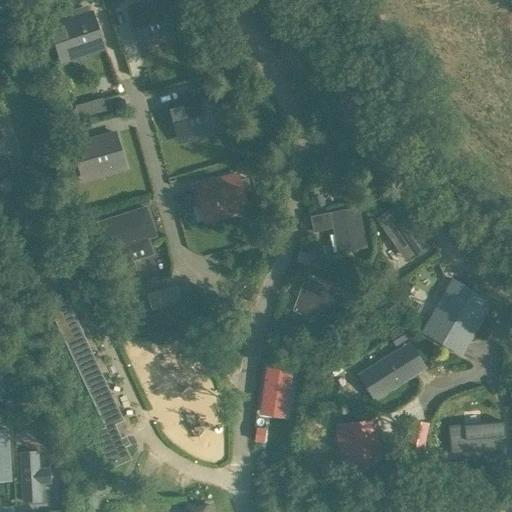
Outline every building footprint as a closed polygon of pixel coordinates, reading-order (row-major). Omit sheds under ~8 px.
[(157,0),(127,8),(138,47),(182,35),(171,0),(157,0)] [(409,2),(376,20),(383,33),(388,30),(400,52),(424,39),(412,17),(416,15),(409,2)] [(48,24),(61,63),(104,48),(92,10),(48,24)] [(166,106),(177,145),(221,132),(210,93),(166,106)] [(106,95),(80,101),(83,114),(109,109),(106,95)] [(473,104),(448,122),(474,158),(499,140),(473,104)] [(73,143),(84,182),(128,170),(117,131),(73,143)] [(194,186),(205,225),(249,212),(238,173),(194,186)] [(404,259),(415,251),(418,256),(431,248),(398,201),(375,217),(404,259)] [(314,214),(324,256),(367,246),(358,204),(314,214)] [(109,246),(158,236),(152,205),(102,215),(109,246)] [(303,276),(295,310),(334,319),(342,285),(303,276)] [(450,277),(427,332),(470,350),(493,294),(450,277)] [(108,470),(131,459),(125,446),(129,444),(125,435),(120,437),(114,424),(123,420),(67,299),(48,308),(103,427),(91,433),(108,470)] [(359,372),(376,399),(431,364),(413,337),(359,372)] [(285,406),(290,364),(274,362),(269,404),(285,406)] [(374,420),(335,426),(341,471),(380,465),(374,420)] [(464,438),(449,439),(450,452),(494,449),(494,441),(499,440),(499,436),(504,436),(503,421),(463,425),(464,438)] [(0,472),(11,472),(10,431),(0,431),(0,472)] [(38,449),(19,450),(22,501),(41,500),(40,483),(51,482),(50,465),(39,466),(38,449)] [(0,511),(17,511),(17,502),(0,501),(0,511)]
